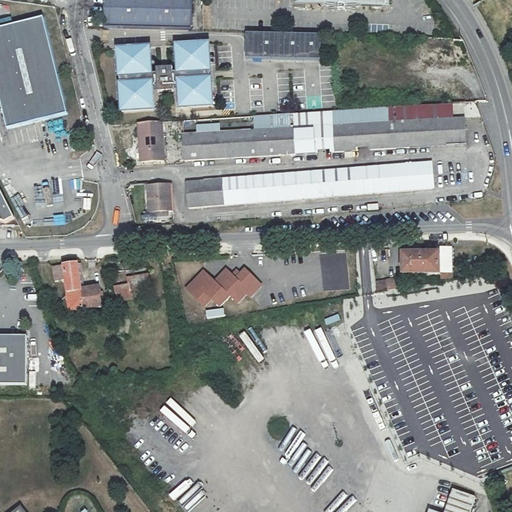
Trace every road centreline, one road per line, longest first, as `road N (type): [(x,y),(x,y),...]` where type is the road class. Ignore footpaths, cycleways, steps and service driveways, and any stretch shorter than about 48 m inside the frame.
road 1 (unclassified): [(123,243),(511,227)]
road 2 (unclassified): [(76,0),(123,243)]
road 3 (unknown): [(81,43),(237,44),(244,82)]
road 4 (secondary): [(511,151),(493,72),(453,0)]
road 5 (unclassified): [(0,249),(123,243)]
